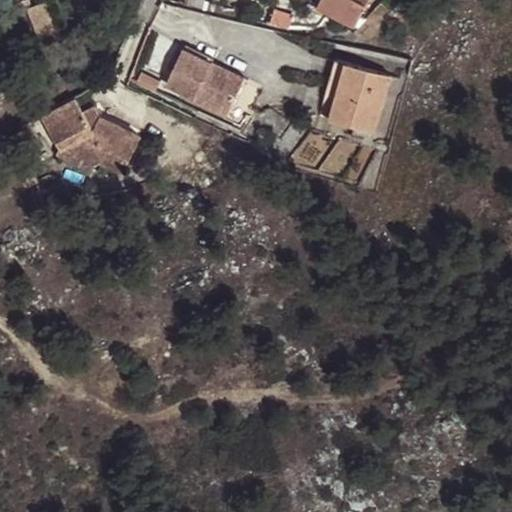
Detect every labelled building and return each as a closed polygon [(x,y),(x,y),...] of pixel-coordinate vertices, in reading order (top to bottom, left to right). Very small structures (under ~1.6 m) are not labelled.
[(353,28),(367,0),(321,0),(317,10),(353,28)] [(45,1),(28,8),(38,34),(56,27),(45,1)] [(279,11),(276,24),(291,27),(294,15),(279,11)] [(214,63),(184,48),(167,85),(195,99),(194,100),(227,116),(243,82),(217,70),(215,73),(210,71),(214,63)] [(326,116),(331,118),(348,61),(338,58),(327,94),(332,96),(326,116)] [(331,118),(376,132),(394,75),(348,61),(331,118)] [(245,77),(214,63),(210,71),(215,73),(217,70),(243,82),(245,77)] [(141,72),(137,82),(156,91),(161,81),(141,72)] [(81,111),(73,98),(42,116),(60,148),(62,144),(97,162),(120,173),(139,134),(100,115),(93,131),(81,111)] [(94,105),(81,111),(93,131),(100,115),(94,105)] [(97,162),(62,144),(60,148),(57,154),(92,172),(97,162)]
